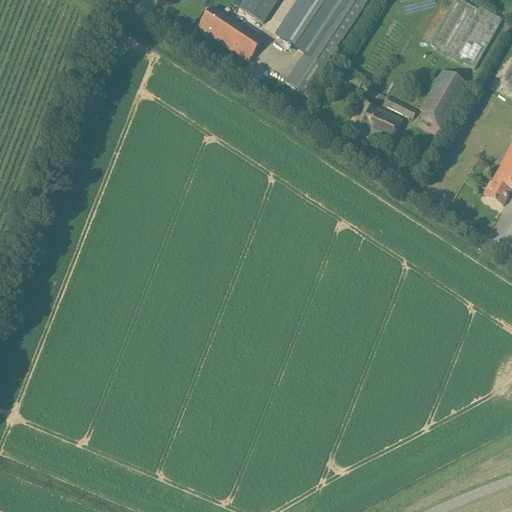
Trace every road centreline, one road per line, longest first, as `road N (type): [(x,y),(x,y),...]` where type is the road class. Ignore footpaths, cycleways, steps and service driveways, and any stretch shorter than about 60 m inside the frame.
road 1 (tertiary): [(511,264),(115,1)]
road 2 (unclassified): [(0,306),(115,1)]
